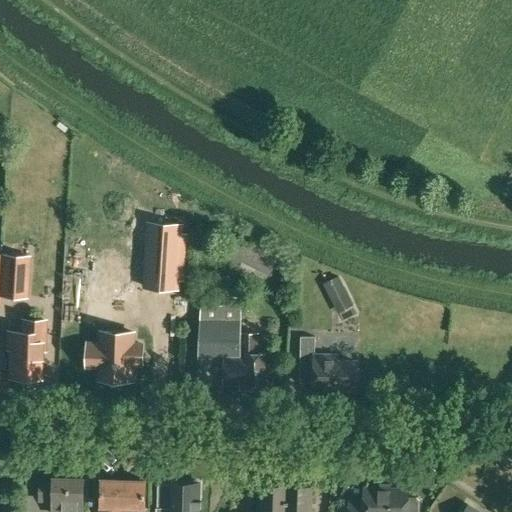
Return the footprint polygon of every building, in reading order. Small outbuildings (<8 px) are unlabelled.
[(180,222),(148,220),(143,284),(176,286),(180,222)] [(269,273),(275,259),(266,256),(247,247),(234,240),(227,253),(241,259),(260,269),(269,273)] [(30,254),(2,252),(0,278),(0,295),(28,297),(30,254)] [(338,313),(354,305),(339,274),(323,282),(338,313)] [(264,388),(265,352),(257,352),(258,332),(240,332),(241,297),(200,295),(198,383),(246,385),(246,387),(264,388)] [(44,350),(44,319),(24,319),(23,332),(10,331),(9,349),(11,349),(11,375),(41,376),(41,350),(44,350)] [(92,342),(91,367),(100,367),(100,379),(132,380),(132,361),(138,362),(139,344),(133,343),(133,332),(101,331),(101,342),(101,343),(92,342)] [(356,390),(356,360),(337,359),(337,354),(315,354),(315,336),(300,336),(299,382),(313,382),(313,384),(325,385),(325,390),(356,390)] [(82,511),(84,478),(53,477),(53,480),(40,480),(40,501),(52,501),(51,511),(82,511)] [(99,507),(98,511),(149,511),(150,506),(145,506),(146,479),(101,477),(100,507),(99,507)] [(157,511),(198,511),(200,481),(175,481),(174,507),(157,507),(157,511)] [(286,511),(287,484),(262,483),(261,511),(251,511),(250,511),(286,511)] [(310,511),(312,485),(287,484),(286,511),(310,511)] [(420,511),(420,501),(417,498),(409,498),(409,489),(364,488),(363,502),(349,501),(348,511),(420,511)]
